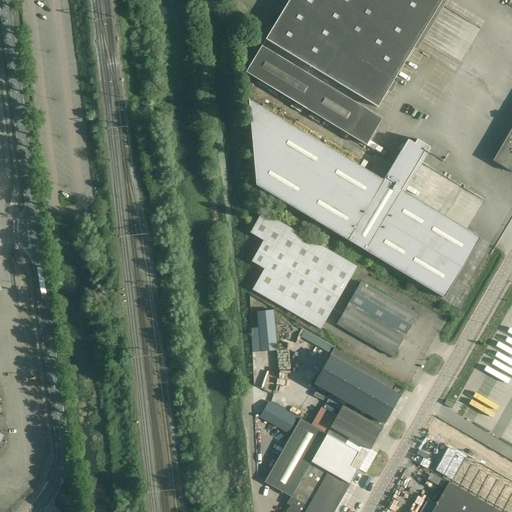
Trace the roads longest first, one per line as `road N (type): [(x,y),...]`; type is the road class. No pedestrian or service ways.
road 1 (unclassified): [(39,505),(59,472),(61,442),(4,0)]
road 2 (track): [(206,0),(251,411)]
road 3 (unclassified): [(367,511),(511,262)]
